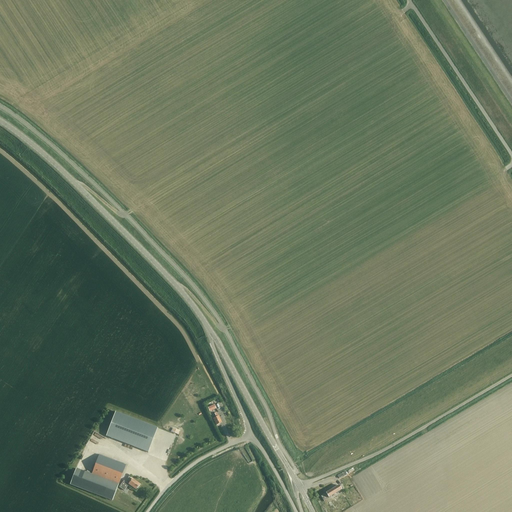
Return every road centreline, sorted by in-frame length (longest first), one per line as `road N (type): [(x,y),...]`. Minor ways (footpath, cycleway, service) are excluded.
road 1 (tertiary): [(210,331),(144,251),(0,120)]
road 2 (unclassified): [(299,485),(383,451),(511,376)]
road 3 (tertiary): [(299,485),(210,331)]
road 4 (unclassified): [(147,511),(190,466),(250,436)]
